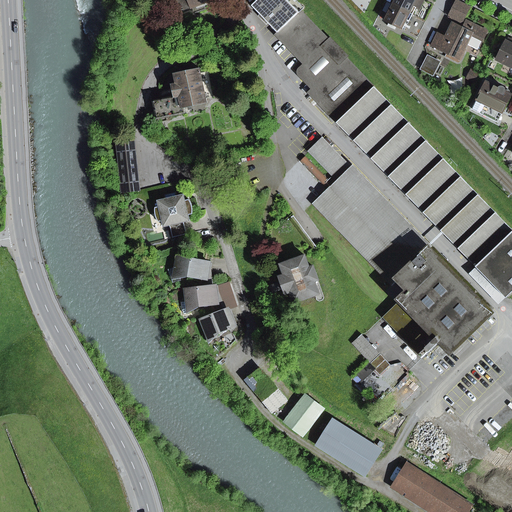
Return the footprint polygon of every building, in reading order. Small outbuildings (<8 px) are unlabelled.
[(203,6),(218,0),(178,0),(182,10),(202,3),(203,6)] [(256,0),(257,1),(253,5),(267,20),(279,33),(302,11),(304,8),(296,0),(256,0)] [(395,0),(393,4),(413,14),(416,7),(419,9),(423,0),(395,0)] [(457,1),(450,15),(462,22),(463,20),(470,7),(457,1)] [(406,19),(409,21),(413,14),(393,4),(385,20),(401,29),(406,19)] [(329,40),(302,11),(279,33),(276,35),(304,64),(321,81),(312,90),(309,93),(336,121),(373,86),(347,58),(348,56),(331,38),(329,40)] [(438,33),(432,46),(445,53),(459,60),(467,43),(478,49),(479,46),(480,46),(487,31),(466,21),(463,28),(453,23),(446,37),(438,33)] [(497,60),(511,67),(511,40),(509,38),(507,42),(506,41),(497,60)] [(428,56),(421,69),(433,76),(440,62),(428,56)] [(312,90),(321,81),(304,64),(299,68),(298,72),(300,78),(312,90)] [(183,108),(184,107),(192,106),(194,113),(206,110),(205,103),(207,103),(207,99),(201,73),(201,69),(176,74),(178,84),(174,85),(176,97),(181,96),(183,108)] [(471,70),(467,78),(474,82),(478,74),(471,70)] [(201,73),(207,99),(214,97),(209,72),(201,73)] [(486,82),(472,109),(487,117),(492,107),(503,112),(511,95),(505,92),(506,89),(502,87),(499,88),(486,82)] [(477,267),(511,233),(511,229),(373,86),(336,121),(477,267)] [(181,96),(176,97),(154,101),(158,119),(186,113),(184,107),(183,108),(181,96)] [(498,122),(503,112),(492,107),(487,117),(498,122)] [(392,285),(399,279),(429,249),(322,139),(309,151),(337,180),(313,204),(392,285)] [(119,146),(124,190),(139,188),(134,145),(119,146)] [(325,187),(330,182),(306,156),(301,161),(325,187)] [(177,196),(166,199),(158,201),(159,207),(156,208),(156,215),(159,222),(163,222),(164,227),(170,226),(185,223),(191,221),(189,215),(193,214),(193,210),(192,203),(190,199),(186,200),(184,195),(177,196)] [(314,249),(316,247),(294,216),(291,217),(314,249)] [(185,223),(170,226),(173,238),(187,235),(185,223)] [(511,233),(477,267),(506,298),(511,292),(511,233)] [(399,279),(411,291),(383,318),(422,358),(429,352),(426,349),(437,338),(440,341),(450,352),(491,312),(460,281),(429,249),(399,279)] [(281,264),(285,275),(280,277),(282,283),(284,288),(286,294),(291,292),(295,303),(319,294),(314,281),(318,280),(313,266),(310,268),(305,256),(281,264)] [(189,276),(200,278),(201,284),(212,283),(211,271),(212,263),(179,257),(177,268),(180,269),(179,274),(180,278),(189,276)] [(232,309),(238,307),(230,282),(219,286),(219,294),(225,307),(226,310),(232,309)] [(192,307),(194,310),(200,306),(212,304),(213,306),(214,311),(225,307),(219,294),(219,286),(212,287),(212,283),(201,284),(202,288),(187,290),(188,302),(192,301),(192,307)] [(272,292),(284,288),(282,283),(270,287),(272,292)] [(192,301),(188,302),(182,302),(183,310),(184,314),(187,314),(194,310),(192,307),(192,301)] [(225,307),(214,311),(216,314),(202,320),(207,331),(210,330),(212,335),(215,338),(220,332),(230,328),(234,334),(243,327),(234,316),(232,309),(226,310),(225,307)] [(209,344),(215,338),(212,335),(210,330),(207,331),(205,332),(209,344)] [(352,344),(370,362),(380,353),(362,335),(352,344)] [(426,349),(429,352),(440,341),(437,338),(426,349)] [(370,364),(380,375),(391,365),(381,354),(370,364)] [(246,381),(273,413),(288,401),(261,368),(246,381)] [(306,395),(285,422),(303,436),(324,409),(306,395)] [(317,446),(365,476),(381,450),(334,420),(317,446)] [(393,486),(433,511),(467,511),(472,505),(408,464),(393,486)]
